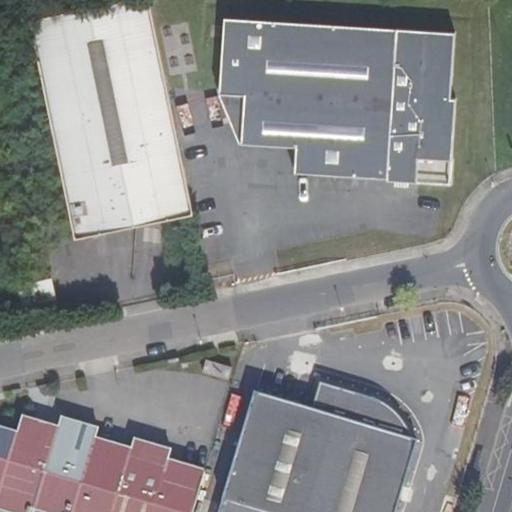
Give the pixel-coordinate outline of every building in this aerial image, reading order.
[(188,214),(141,0),(133,0),(22,24),(68,239),(188,214)] [(442,100),(446,33),(218,19),(213,95),(236,97),(234,144),(288,148),(287,172),(441,181),(446,100),(442,100)] [(402,179),(381,178),(381,185),(402,186),(402,179)] [(232,379),(234,368),(213,363),(211,375),(232,379)] [(397,511),(419,442),(410,422),(404,416),(398,413),(372,406),(376,396),(323,381),(315,407),(259,390),(222,511),(397,511)] [(195,511),(206,478),(171,467),(174,456),(137,445),(135,455),(97,444),(100,434),(64,423),(60,434),(27,424),(22,441),(0,434),(0,511),(195,511)]
